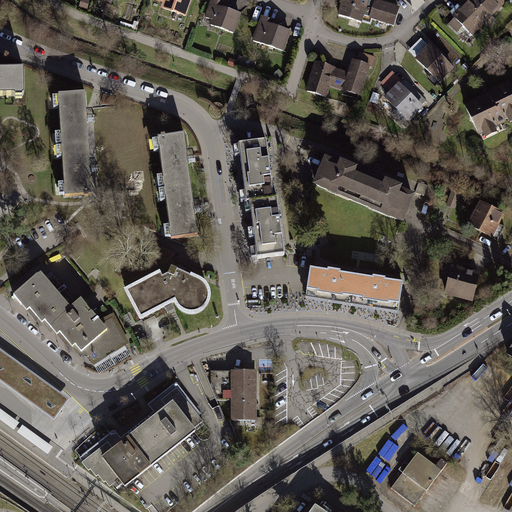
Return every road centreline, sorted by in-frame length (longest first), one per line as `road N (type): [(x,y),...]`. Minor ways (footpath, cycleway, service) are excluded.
road 1 (residential): [(0,37),(199,119),(213,149),(238,333)]
road 2 (track): [(48,0),(290,94),(311,31)]
road 3 (tertiary): [(238,333),(97,390),(67,380),(0,320)]
road 4 (secondary): [(250,483),(396,396)]
road 5 (residential): [(389,511),(354,481),(329,474),(261,511)]
road 6 (residential): [(311,31),(386,41),(436,0)]
road 7 (secondary): [(356,401),(250,483)]
